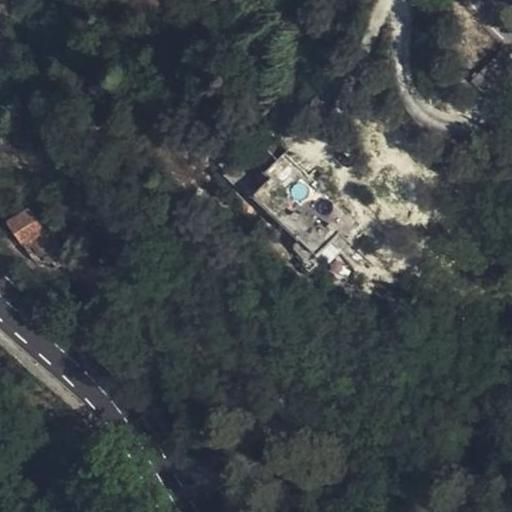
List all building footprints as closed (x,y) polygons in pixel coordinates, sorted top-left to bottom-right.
[(488,94),(511,74),(511,65),(502,52),(475,74),(488,94)] [(287,127),(275,139),(286,151),(270,169),(314,216),(334,197),(322,181),(331,172),(318,159),(287,127)] [(25,197),(43,187),(32,165),(15,175),(25,197)] [(345,214),(355,225),(369,211),(331,172),(322,181),(334,197),(314,216),(307,222),(321,237),(345,214)] [(25,207),(5,223),(24,246),(44,230),(25,207)] [(334,262),(344,241),(330,234),(320,256),(334,262)]
